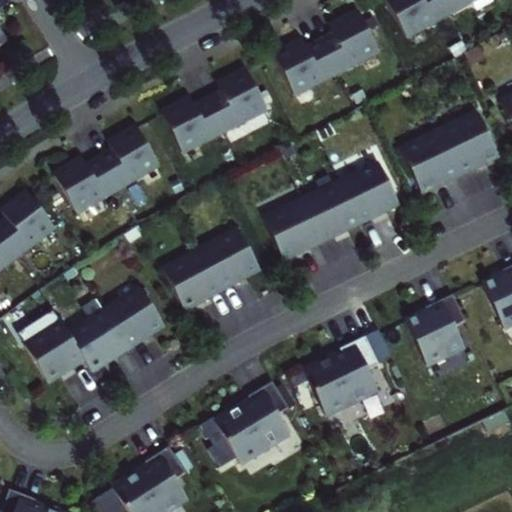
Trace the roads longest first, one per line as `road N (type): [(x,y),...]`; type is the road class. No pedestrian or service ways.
road 1 (residential): [(0,421),(32,450),(80,449),(259,337),(511,215)]
road 2 (residential): [(246,0),(87,82)]
